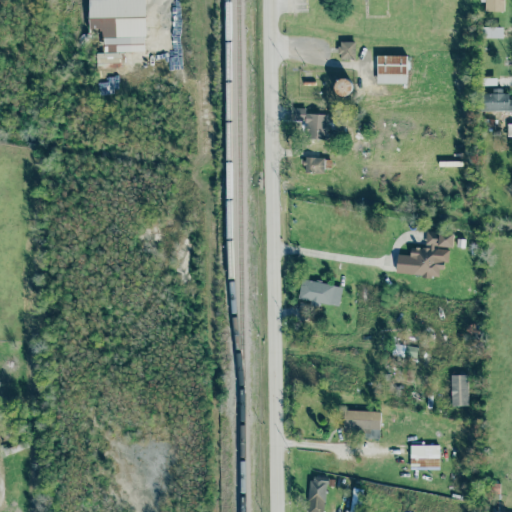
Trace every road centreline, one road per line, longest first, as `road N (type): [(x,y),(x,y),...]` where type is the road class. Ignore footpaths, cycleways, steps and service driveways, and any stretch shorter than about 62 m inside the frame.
road 1 (tertiary): [(267,511),(268,0)]
road 2 (residential): [(272,252),(407,270)]
road 3 (residential): [(267,441),(390,450)]
